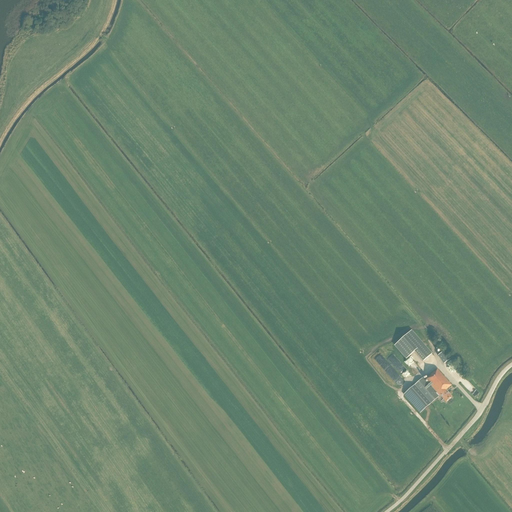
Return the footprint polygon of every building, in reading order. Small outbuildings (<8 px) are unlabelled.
[(411,331),(395,345),(407,358),(416,350),(424,360),(432,354),(411,331)] [(445,351),(438,356),(445,366),(452,361),(445,351)] [(386,359),(402,376),(407,371),(392,354),(386,359)] [(411,364),(408,366),(414,374),(417,372),(411,364)] [(451,385),(438,369),(434,372),(425,380),(438,394),(437,395),(423,378),(404,395),(420,413),(440,395),(446,402),(452,397),(446,390),(451,385)]
